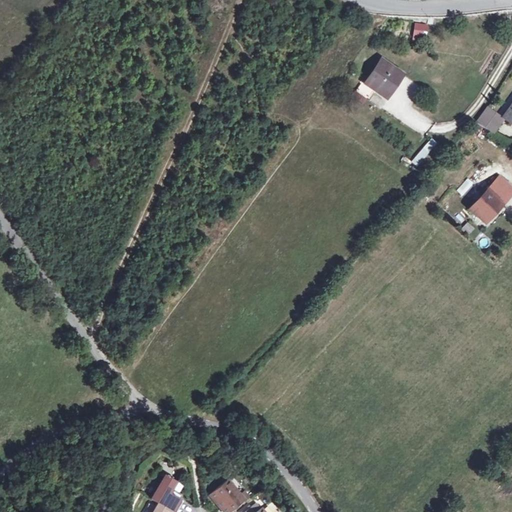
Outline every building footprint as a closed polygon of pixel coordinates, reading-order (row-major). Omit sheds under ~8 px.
[(431,36),(433,26),(417,24),(415,35),(423,37),(423,35),(431,36)] [(382,59),(366,83),(363,82),(357,92),(369,100),(376,91),(385,97),(392,88),(394,88),(404,74),(382,59)] [(503,117),(489,106),(478,121),(492,132),(503,117)] [(511,107),(511,106),(503,117),(511,122),(511,107)] [(406,156),(401,161),(411,171),(438,144),(432,139),(411,161),(406,156)] [(486,222),(503,204),(489,190),(471,209),(486,222)] [(471,237),(475,226),(464,222),(461,234),(471,237)] [(152,511),(177,511),(184,501),(170,493),(173,488),(177,481),(165,475),(152,499),(158,503),(152,511)] [(239,497),(242,494),(229,479),(210,494),(222,509),(227,506),(231,510),(242,501),(239,497)] [(183,484),(177,481),(173,488),(179,491),(183,484)] [(244,492),(242,494),(239,497),(242,501),(248,497),(244,492)] [(257,503),(251,508),(255,511),(261,508),(257,503)]
